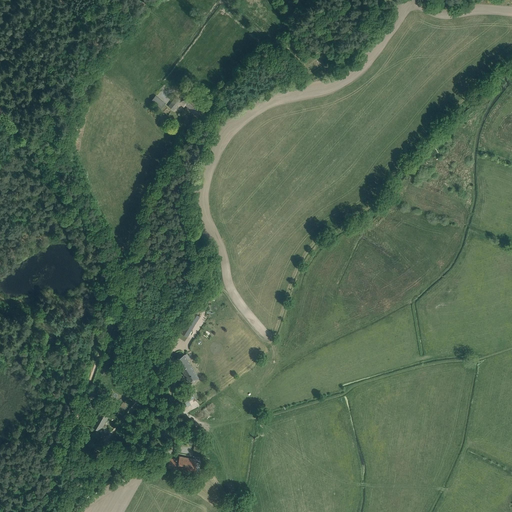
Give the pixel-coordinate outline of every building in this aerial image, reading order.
[(319,59),(308,67),(311,72),(323,65),(319,59)] [(155,95),(151,101),(160,109),(165,104),(155,95)] [(203,110),(186,95),(181,101),(180,101),(181,102),(179,104),(183,107),(185,105),(198,116),(203,110)] [(176,97),(168,106),(173,111),(179,104),(181,102),(180,101),(181,101),(176,97)] [(187,336),(200,316),(193,311),(180,332),(187,336)] [(184,355),(176,360),(190,383),(198,378),(187,359),(189,357),(187,353),(184,355)] [(183,397),(187,405),(191,403),(189,399),(193,397),(191,393),(183,397)] [(92,406),(96,408),(100,401),(96,399),(92,406)] [(103,406),(91,426),(100,431),(112,411),(103,406)] [(194,473),(196,465),(197,460),(179,457),(179,460),(169,458),(168,467),(175,468),(175,469),(177,470),(177,469),(194,473)]
